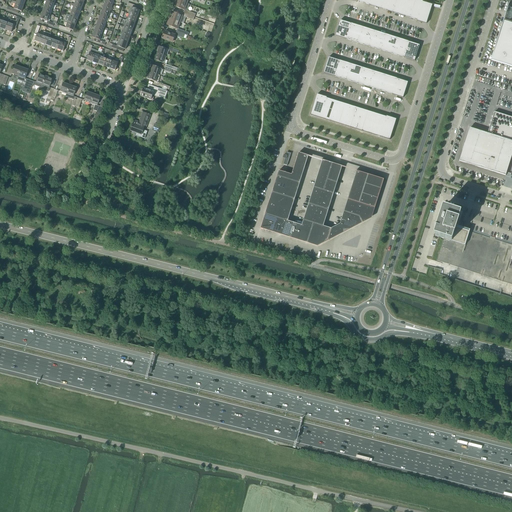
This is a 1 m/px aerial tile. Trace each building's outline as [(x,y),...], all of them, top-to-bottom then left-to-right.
[(73,0),(76,1),(74,5),(74,6),(82,8),(84,3),(76,0),(75,0),(73,0)] [(105,0),(104,4),(112,7),(112,8),(115,9),(116,7),(112,5),(114,1),(111,0),(105,0)] [(189,5),(186,4),(176,0),(175,0),(176,1),(174,7),(184,10),(185,11),(184,14),(194,17),(195,14),(187,11),(189,5)] [(357,1),(409,18),(417,20),(416,21),(423,23),(426,24),(432,5),(415,0),(349,0),(350,0),(357,2),(357,1)] [(16,3),(16,2),(13,1),(12,3),(16,4),(14,9),(19,11),(22,12),(24,6),(16,3)] [(46,2),(44,7),(52,10),(52,11),(55,12),(56,10),(52,9),(54,5),(46,2)] [(74,7),(72,10),(72,11),(79,14),(82,8),(74,6),(74,5),(71,3),(70,5),(74,7)] [(104,4),(102,9),(110,12),(110,13),(113,14),(114,12),(110,11),(112,8),(112,7),(104,4)] [(129,11),(128,14),(137,17),(138,15),(139,15),(140,11),(139,11),(140,11),(138,10),(139,7),(134,5),(132,8),(130,11),(129,11)] [(44,7),(42,13),(50,16),(50,17),(53,18),(54,16),(50,15),(52,11),(52,10),(44,7)] [(72,12),(70,16),(70,17),(77,20),(79,14),(72,11),(72,10),(69,9),(68,11),(72,12)] [(102,9),(100,15),(108,18),(108,19),(111,20),(112,19),(112,18),(108,17),(110,13),(110,12),(102,9)] [(169,18),(169,19),(180,23),(182,16),(172,12),(170,18),(169,18)] [(50,16),(42,13),(40,19),(43,20),(48,21),(50,17),(50,16)] [(127,17),(126,20),(135,24),(136,21),(138,18),(137,18),(137,17),(128,14),(129,15),(128,18),(127,17)] [(69,18),(68,21),(68,23),(75,26),(77,20),(70,17),(70,16),(66,15),(66,17),(69,18)] [(100,15),(98,21),(106,23),(106,24),(109,25),(110,24),(106,22),(108,19),(108,18),(100,15)] [(9,23),(6,30),(11,32),(13,27),(16,28),(19,19),(17,18),(15,21),(11,19),(10,23),(9,23)] [(0,28),(6,30),(9,23),(10,23),(11,19),(9,19),(8,20),(4,19),(4,21),(3,21),(0,28)] [(180,23),(169,19),(167,25),(177,29),(180,23)] [(68,23),(68,21),(64,20),(64,22),(67,23),(66,28),(71,30),(73,31),(75,26),(68,23)] [(124,24),(123,27),(133,30),(133,27),(134,28),(135,24),(126,20),(126,21),(127,21),(126,24),(124,24)] [(338,37),(403,58),(411,60),(415,61),(418,52),(419,45),(417,45),(362,27),(350,24),(343,21),(340,20),(338,27),(335,36),(338,37)] [(98,21),(96,26),(104,29),(104,30),(107,31),(108,29),(104,28),(106,24),(106,23),(98,21)] [(511,66),(511,23),(503,21),(490,61),(491,61),(491,60),(511,66)] [(96,26),(94,32),(102,35),(101,36),(105,37),(106,35),(102,34),(104,30),(104,29),(96,26)] [(41,43),(46,45),(49,38),(50,38),(51,34),(46,32),(48,28),(46,27),(45,32),(44,36),(41,43)] [(122,30),(121,33),(130,36),(131,34),(132,34),(133,31),(132,30),(133,30),(123,27),(124,27),(123,31),(122,30)] [(35,41),(41,43),(44,36),(45,32),(44,32),(42,35),(38,33),(35,41)] [(102,35),(94,32),(92,38),(95,39),(95,38),(100,40),(101,36),(102,35)] [(162,39),(172,43),(175,35),(165,32),(163,38),(162,37),(162,39)] [(120,37),(119,39),(128,43),(129,40),(129,41),(131,37),(130,37),(130,36),(121,33),(122,34),(121,37),(120,37)] [(46,45),(52,47),(55,40),(56,40),(56,38),(57,36),(55,36),(53,39),(50,38),(49,38),(46,45)] [(60,42),(58,49),(63,52),(65,47),(68,48),(71,38),(68,37),(67,41),(62,39),(61,42),(60,42)] [(52,47),(58,49),(60,42),(61,42),(62,39),(62,38),(60,38),(60,39),(56,38),(56,40),(55,40),(52,47)] [(128,43),(119,39),(119,40),(120,40),(119,44),(117,43),(116,46),(113,45),(111,48),(123,52),(124,49),(125,50),(126,47),(127,47),(128,44),(128,43)] [(158,51),(157,54),(166,57),(169,58),(170,55),(167,54),(169,50),(166,49),(166,50),(160,47),(159,47),(157,51),(158,51)] [(87,60),(93,63),(96,55),(97,55),(98,51),(96,51),(94,54),(90,53),(87,60)] [(93,63),(99,65),(101,57),(102,57),(103,53),(98,51),(97,55),(96,55),(93,63)] [(166,57),(157,54),(156,56),(155,56),(154,60),(156,61),(161,63),(164,64),(166,57)] [(99,65),(104,67),(107,59),(108,59),(109,56),(107,55),(106,58),(102,57),(101,57),(99,65)] [(104,67),(110,69),(113,61),(114,58),(113,57),(111,61),(108,59),(107,59),(104,67)] [(113,61),(110,69),(115,71),(117,66),(120,67),(123,58),(120,57),(118,63),(113,61)] [(326,74),(356,83),(400,97),(403,98),(405,92),(408,82),(405,82),(340,61),(332,58),(328,57),(323,73),(326,74)] [(11,74),(18,76),(21,68),(14,65),(11,74)] [(151,70),(150,72),(160,76),(162,69),(159,68),(154,66),(152,65),(150,70),(151,70)] [(24,79),(27,70),(24,69),(23,69),(21,68),(18,76),(17,80),(25,83),(24,87),(22,86),(21,90),(22,92),(25,93),(30,81),(26,79),(24,79)] [(160,76),(150,72),(149,75),(148,74),(147,79),(149,80),(149,79),(154,81),(154,82),(157,83),(160,76)] [(41,88),(42,85),(45,77),(42,76),(38,74),(35,83),(30,81),(25,93),(29,94),(32,85),(41,88)] [(42,85),(41,88),(40,89),(48,92),(49,88),(48,88),(51,79),(48,78),(45,77),(42,85)] [(59,92),(66,94),(69,86),(62,83),(59,92)] [(148,85),(146,90),(154,92),(153,96),(165,100),(168,92),(148,85)] [(69,86),(66,94),(65,97),(73,100),(71,105),(75,107),(78,98),(72,96),(76,88),(75,88),(75,87),(72,86),(72,87),(69,86)] [(51,98),(54,90),(50,88),(46,101),(49,102),(50,100),(51,98)] [(154,92),(146,90),(143,89),(140,97),(151,101),(153,96),(154,92)] [(83,101),(90,103),(93,95),(86,92),(83,101)] [(93,95),(90,103),(94,105),(92,110),(96,112),(94,118),(97,120),(102,107),(96,105),(100,97),(93,95)] [(310,115),(336,124),(390,140),(396,119),(393,119),(386,116),(386,117),(326,99),(327,98),(320,95),(317,95),(312,111),(310,115)] [(511,117),(494,112),(487,134),(469,128),(459,161),(505,176),(508,167),(511,168),(511,170),(510,176),(511,176),(511,117)] [(143,113),(139,123),(134,121),(131,131),(142,134),(146,123),(147,124),(150,115),(143,113)] [(331,229),(323,226),(342,167),(343,168),(343,167),(321,160),(321,161),(322,161),(302,226),(288,221),(308,157),(309,157),(309,156),(298,153),(291,175),(279,171),(260,229),(263,230),(264,228),(317,245),(328,240),(328,239),(331,229)] [(355,171),(356,172),(348,200),(375,208),(384,180),(355,171)] [(340,224),(331,229),(328,239),(329,239),(343,232),(343,231),(344,231),(361,223),(361,222),(362,222),(367,220),(372,217),(375,208),(348,200),(340,224)] [(439,237),(444,239),(465,245),(470,230),(456,226),(457,226),(458,226),(460,220),(458,220),(461,213),(442,207),(433,235),(439,237)] [(500,247),(504,248),(505,249),(505,248),(507,249),(507,250),(510,251),(511,246),(508,245),(501,242),(501,243),(500,247)]
